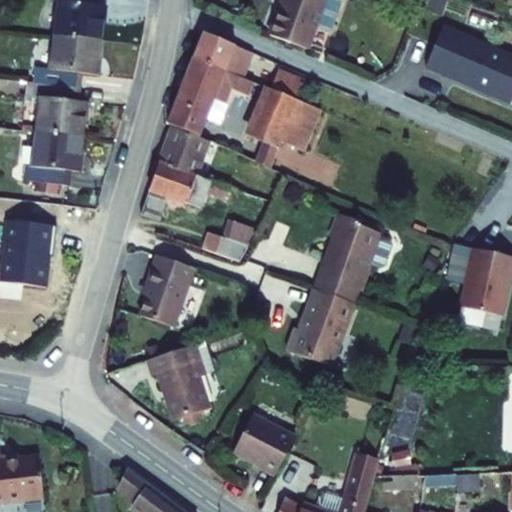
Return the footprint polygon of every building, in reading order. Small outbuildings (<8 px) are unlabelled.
[(66,0),(62,24),(100,30),(109,31),(114,0),(66,0)] [(278,0),(266,28),(303,45),(323,0),(278,0)] [(60,39),(54,72),(101,79),(106,46),(97,44),(100,30),(62,24),(51,23),(48,38),(60,39)] [(196,23),(186,49),(251,76),(256,65),(223,50),(229,36),(196,23)] [(511,53),(439,31),(425,76),(511,102),(511,53)] [(162,117),(164,120),(191,131),(214,74),(246,87),(251,76),(186,49),(162,117)] [(278,63),(269,84),(295,95),(304,74),(278,63)] [(35,99),(32,115),(77,121),(79,107),(96,109),(101,79),(54,72),(49,102),(35,99)] [(265,82),(246,130),(275,142),(277,137),(300,147),(317,104),(295,95),(269,84),(265,82)] [(42,131),(37,167),(84,174),(90,136),(74,134),(77,121),(32,115),(30,129),(42,131)] [(164,120),(152,156),(190,170),(194,161),(204,137),(191,131),(164,120)] [(152,156),(136,207),(156,214),(162,192),(189,201),(199,174),(190,170),(152,156)] [(18,202),(16,215),(66,221),(68,210),(78,211),(84,174),(37,167),(31,205),(18,202)] [(324,245),(317,272),(356,285),(361,287),(369,261),(366,259),(377,226),(356,219),(357,215),(334,208),(326,235),(327,235),(332,237),(329,247),(324,245)] [(221,230),(249,240),(254,228),(226,217),(221,230)] [(249,240),(221,230),(210,226),(207,232),(202,244),(242,257),(249,240)] [(327,235),(324,245),(329,247),(332,237),(327,235)] [(138,290),(132,308),(171,320),(191,263),(156,251),(144,291),(138,290)] [(469,255),(457,313),(498,322),(510,263),(469,255)] [(317,272),(311,284),(313,285),(352,298),(356,285),(317,272)] [(295,319),(289,340),(334,355),(352,298),(313,285),(301,322),(295,319)] [(202,339),(193,343),(145,360),(150,375),(156,373),(173,420),(183,417),(185,424),(203,418),(200,410),(209,407),(197,375),(213,369),(215,364),(213,357),(208,355),(202,339)] [(238,458),(248,462),(261,423),(231,414),(219,457),(237,463),(238,458)] [(247,466),(264,472),(277,427),(261,423),(248,462),(247,466)] [(365,511),(373,484),(388,434),(368,428),(366,428),(341,510),(285,491),(278,511),(365,511)] [(0,491),(41,486),(35,446),(0,450),(0,491)] [(194,511),(119,459),(120,483),(139,496),(133,504),(146,511),(194,511)] [(425,497),(466,494),(465,480),(425,483),(425,497)] [(425,483),(384,484),(384,498),(412,498),(413,511),(426,511),(425,497),(425,483)]
